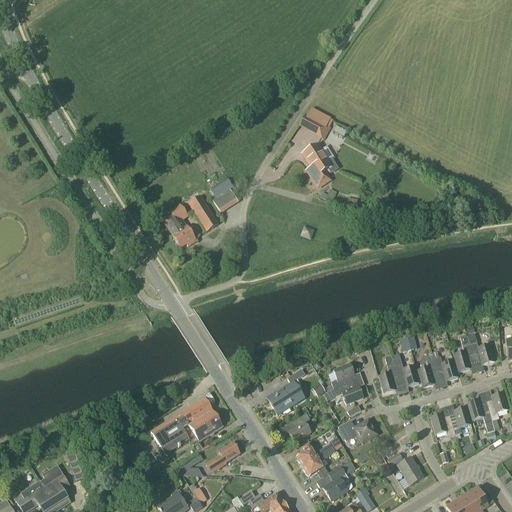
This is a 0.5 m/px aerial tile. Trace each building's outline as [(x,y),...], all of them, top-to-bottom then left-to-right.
[(307,117),(305,116),(299,129),(309,134),(309,135),(321,142),(322,141),(324,142),(330,130),(329,129),(333,123),(310,110),(307,117)] [(346,134),(335,128),(332,134),(343,140),(346,134)] [(300,157),(309,171),(304,173),(317,192),(331,183),(328,177),(331,176),(338,171),(331,160),(328,162),(317,146),(300,157)] [(220,216),(238,205),(230,191),(233,189),(227,180),(209,191),(214,199),(211,202),(220,216)] [(329,192),(327,197),(325,201),(326,201),(332,203),(336,194),(329,192)] [(206,234),(218,227),(200,198),(188,206),(206,234)] [(186,229),(182,222),(188,218),(180,207),(160,220),(172,238),(180,251),(186,247),(188,249),(196,244),(187,229),(186,229)] [(467,337),(474,335),(473,328),(465,330),(467,337)] [(475,336),(468,338),(475,366),(481,365),(482,368),(494,365),(489,347),(479,350),(478,344),(475,336)] [(464,354),(454,357),(459,375),(470,372),(469,368),(475,366),(468,338),(460,340),(463,348),(464,354)] [(414,339),(407,340),(410,352),(417,351),(416,348),(414,339)] [(402,354),(410,352),(407,340),(399,342),(402,354)] [(437,354),(432,356),(432,357),(439,382),(445,380),(446,384),(458,381),(453,363),(442,366),(440,359),(438,360),(437,354)] [(428,370),(418,373),(422,390),(434,387),(433,383),(439,382),(432,357),(429,358),(430,362),(426,363),(428,370)] [(389,376),(379,379),(383,397),(395,393),(394,390),(400,388),(395,368),(394,368),(391,359),(385,361),(387,370),(389,376)] [(402,366),(395,368),(400,388),(406,386),(407,390),(418,387),(418,386),(414,369),(403,372),(402,366)] [(334,392),(357,384),(351,367),(333,373),(337,383),(331,385),(332,387),(326,389),(328,394),(333,392),(334,392)] [(288,381),(290,386),(266,401),(277,418),(304,401),(296,389),(299,387),(296,382),(303,377),(301,373),(288,381)] [(319,384),(315,378),(309,382),(313,388),(319,384)] [(357,384),(334,392),(336,399),(342,397),(346,407),(363,401),(357,384)] [(320,386),(312,391),(317,399),(325,394),(320,386)] [(210,391),(206,394),(212,405),(217,402),(210,391)] [(492,403),(486,404),(494,433),(499,432),(496,423),(499,422),(497,416),(507,412),(502,396),(491,399),(492,403)] [(199,445),(223,429),(205,401),(167,425),(150,436),(164,458),(189,442),(189,441),(194,438),(199,445)] [(479,402),(468,406),(473,423),(483,420),(485,426),(487,435),(494,433),(486,404),(480,406),(479,402)] [(349,419),(360,413),(357,408),(346,414),(349,419)] [(455,417),(449,419),(455,438),(459,437),(462,436),(460,430),(471,428),(466,410),(454,413),(455,417)] [(294,445),(310,435),(305,426),(310,423),(306,416),(288,428),(291,433),(288,435),(294,445)] [(442,417),(431,420),(435,437),(446,434),(448,440),(455,438),(449,419),(443,421),(442,417)] [(350,424),(338,431),(338,432),(344,442),(345,444),(357,438),(362,446),(378,437),(369,421),(353,430),(350,424)] [(494,434),(485,437),(487,443),(496,441),(494,434)] [(382,454),(390,448),(387,442),(378,448),(382,454)] [(239,456),(232,445),(224,450),(223,447),(217,451),(220,457),(207,465),(213,474),(226,466),(225,465),(239,456)] [(298,459),(296,460),(297,461),(297,462),(299,465),(301,466),(303,470),(333,451),(330,446),(315,455),(312,450),(309,445),(300,450),(303,454),(297,458),(298,459)] [(197,456),(202,453),(199,447),(198,446),(197,446),(196,446),(195,447),(194,447),(194,449),(194,450),(194,451),(197,456)] [(320,464),(335,455),(333,451),(303,470),(305,473),(305,475),(306,478),(308,478),(309,479),(310,479),(311,480),(316,477),(316,476),(318,475),(317,474),(324,470),(320,464)] [(396,457),(394,454),(387,459),(388,462),(386,463),(391,470),(402,462),(398,455),(396,457)] [(442,466),(448,464),(446,455),(439,456),(442,466)] [(410,488),(423,480),(410,459),(397,468),(410,488)] [(348,483),(345,478),(355,471),(350,463),(339,470),(327,478),(332,484),(322,491),(331,504),(347,494),(351,491),(352,490),(351,487),(348,483)] [(45,482),(41,485),(43,489),(57,511),(58,511),(70,505),(62,492),(69,488),(59,473),(57,469),(43,478),(45,482)] [(189,470),(180,476),(181,478),(202,479),(197,471),(189,470)] [(57,511),(43,489),(41,485),(29,492),(14,502),(20,511),(30,511),(38,507),(41,511),(57,511)] [(466,497),(475,511),(482,511),(488,508),(477,490),(466,497)] [(186,511),(188,511),(177,493),(170,498),(171,499),(156,509),(157,511),(186,511)] [(269,511),(278,511),(285,508),(276,495),(264,504),(259,496),(254,499),(251,494),(239,502),(237,499),(231,503),(236,511),(241,511),(244,510),(243,508),(248,505),(252,511),(256,509),(258,511),(268,511),(269,511)] [(475,511),(466,497),(456,504),(461,511),(475,511)] [(365,511),(371,511),(375,510),(367,498),(359,503),(365,511)] [(191,511),(198,511),(202,510),(197,502),(189,508),(191,511)]
